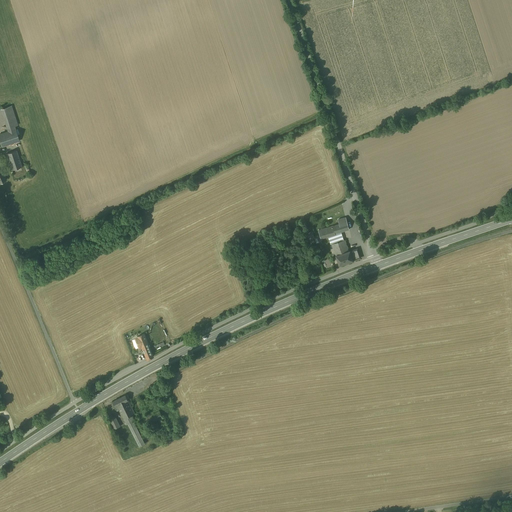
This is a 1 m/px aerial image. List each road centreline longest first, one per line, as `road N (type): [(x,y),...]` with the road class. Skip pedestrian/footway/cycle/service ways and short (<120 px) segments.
road 1 (secondary): [(378,266),(200,342),(0,462)]
road 2 (unclassified): [(290,0),(378,266)]
road 3 (unclassified): [(0,224),(73,402)]
road 4 (secondary): [(511,219),(378,266)]
